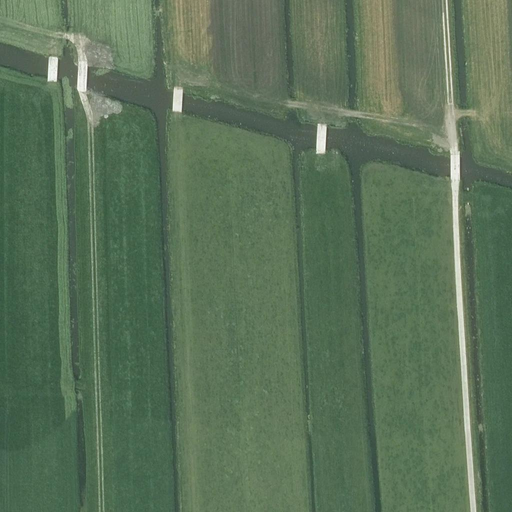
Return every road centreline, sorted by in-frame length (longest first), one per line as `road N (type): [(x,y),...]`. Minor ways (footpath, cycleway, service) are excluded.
road 1 (track): [(103,511),(90,120),(75,0)]
road 2 (track): [(473,511),(443,0)]
road 3 (track): [(176,84),(341,114),(484,115)]
